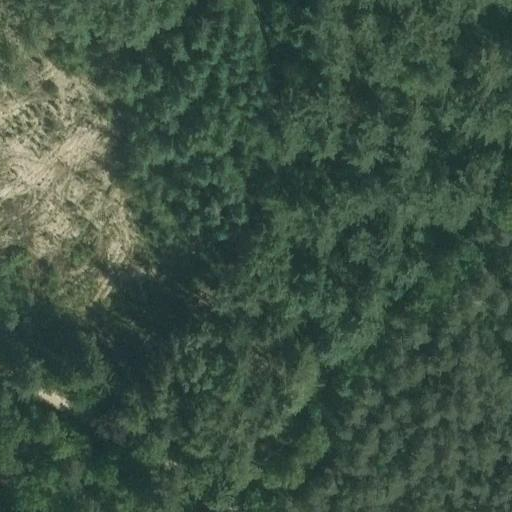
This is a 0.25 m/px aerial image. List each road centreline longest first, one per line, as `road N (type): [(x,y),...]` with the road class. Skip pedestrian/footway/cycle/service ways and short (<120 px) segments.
road 1 (track): [(511,164),(258,470)]
road 2 (track): [(0,358),(239,495)]
